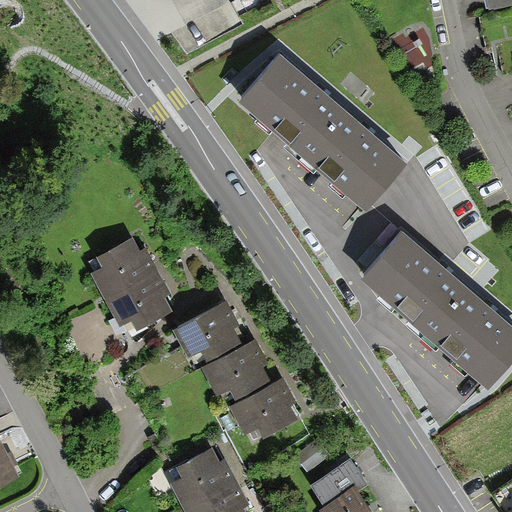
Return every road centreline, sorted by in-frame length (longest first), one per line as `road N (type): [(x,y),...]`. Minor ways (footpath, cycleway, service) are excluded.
road 1 (secondary): [(90,0),(171,104),(446,511)]
road 2 (residential): [(511,172),(469,90),(446,0)]
road 3 (residential): [(67,486),(0,358)]
